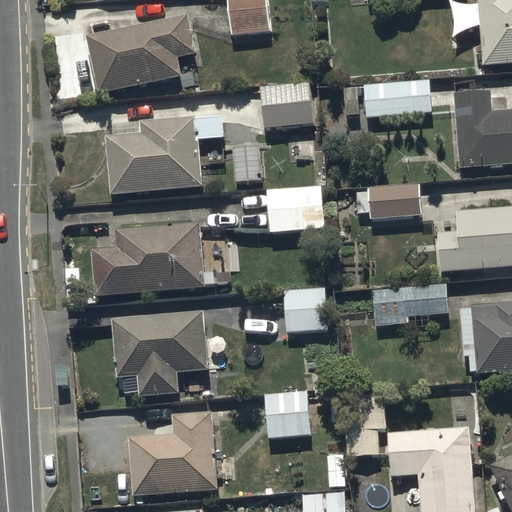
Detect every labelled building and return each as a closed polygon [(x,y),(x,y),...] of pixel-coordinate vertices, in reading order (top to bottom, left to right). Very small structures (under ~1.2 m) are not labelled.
[(269,0),(229,0),(234,34),(273,30),(269,0)] [(511,0),(481,0),(486,66),(511,64),(511,0)] [(191,14),(89,36),(101,94),(185,76),(181,58),(199,54),(191,14)] [(432,80),(366,86),(366,87),(346,88),(348,116),(368,115),(368,118),(435,112),(432,80)] [(312,83),(262,87),(265,128),(315,124),(312,83)] [(494,92),(457,95),(462,169),(511,165),(511,110),(496,112),(494,92)] [(143,121),(144,134),(110,136),(114,194),(206,188),(203,139),(227,137),(225,115),(143,121)] [(264,145),(235,146),(237,182),(265,181),(264,145)] [(423,185),(370,189),(370,191),(358,192),(359,215),(373,214),(373,219),(425,215),(423,185)] [(325,186),(270,189),(272,233),(327,230),(325,186)] [(511,207),(460,211),(462,232),(441,233),(444,270),(511,265),(511,207)] [(119,228),(120,247),(98,248),(100,294),(219,287),(218,270),(207,271),(204,222),(119,228)] [(302,290),(288,290),(289,331),(330,330),(329,289),(308,289),(308,285),(302,286),(302,290)] [(448,285),(375,289),(377,326),(410,324),(410,316),(450,314),(448,285)] [(479,372),(479,373),(511,371),(511,302),(475,305),(475,309),(462,309),(466,357),(470,357),(471,372),(479,372)] [(207,310),(113,318),(120,378),(125,378),(126,391),(141,390),(141,397),(182,394),(180,372),(212,369),(207,310)] [(389,430),(385,381),(385,379),(344,381),(349,456),(383,454),(381,430),(389,430)] [(310,394),(266,396),(270,437),(312,435),(310,394)] [(176,416),(178,433),(131,438),(136,497),(221,490),(215,413),(176,416)] [(479,511),(473,428),(391,434),(392,441),(388,441),(390,456),(392,456),(393,469),(388,469),(391,511),(479,511)] [(511,455),(492,465),(511,503),(511,455)] [(348,511),(347,492),(304,495),(305,511),(348,511)]
